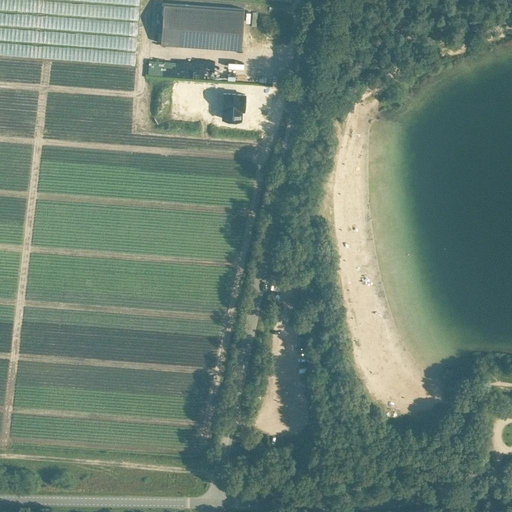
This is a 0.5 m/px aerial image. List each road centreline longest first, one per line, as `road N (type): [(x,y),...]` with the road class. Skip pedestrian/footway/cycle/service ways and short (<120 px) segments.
road 1 (unclassified): [(212,503),(318,0)]
road 2 (unclassified): [(511,493),(212,503)]
road 3 (unclassified): [(212,503),(0,499)]
